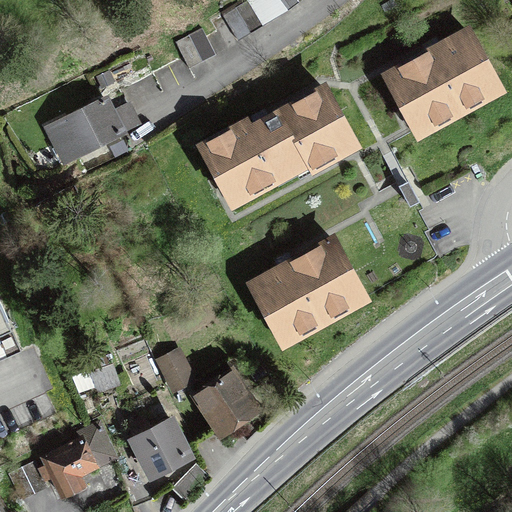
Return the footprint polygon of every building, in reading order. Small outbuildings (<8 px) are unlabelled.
[(238,40),(263,25),(248,0),(246,0),(222,15),(238,40)] [(300,0),(278,0),(287,11),(300,0)] [(189,68),(215,54),(202,28),(175,41),(189,68)] [(388,75),(408,113),(411,112),(419,126),(434,118),(436,123),(482,98),(479,94),(494,86),(486,71),(488,69),(468,32),(388,75)] [(203,146),(224,183),(227,182),(234,195),(248,187),(250,192),(273,179),(274,181),(311,160),(313,166),(337,153),(334,149),(349,141),(342,128),(345,126),(324,88),(249,129),(245,123),(203,146)] [(60,163),(122,132),(105,98),(49,127),(58,145),(52,148),(60,163)] [(408,165),(423,192),(469,167),(454,139),(408,165)] [(333,239),(252,283),(273,321),(276,319),(284,335),(299,327),(301,331),(346,306),(344,302),(359,294),(351,279),(353,277),(333,239)] [(0,323),(9,319),(0,300),(0,323)] [(0,362),(21,353),(13,337),(0,342),(0,362)] [(191,378),(178,351),(160,360),(173,387),(191,378)] [(71,375),(79,392),(114,380),(104,355),(87,360),(90,368),(71,375)] [(221,432),(257,408),(231,369),(195,394),(221,432)] [(128,427),(152,473),(187,455),(168,418),(148,428),(143,419),(128,427)] [(46,463),(39,467),(44,478),(51,475),(61,494),(84,483),(80,474),(114,456),(105,437),(106,433),(101,423),(98,422),(78,432),(81,437),(42,456),(46,463)] [(8,473),(21,499),(48,486),(44,478),(39,467),(35,460),(8,473)] [(171,487),(184,499),(208,474),(196,462),(171,487)]
